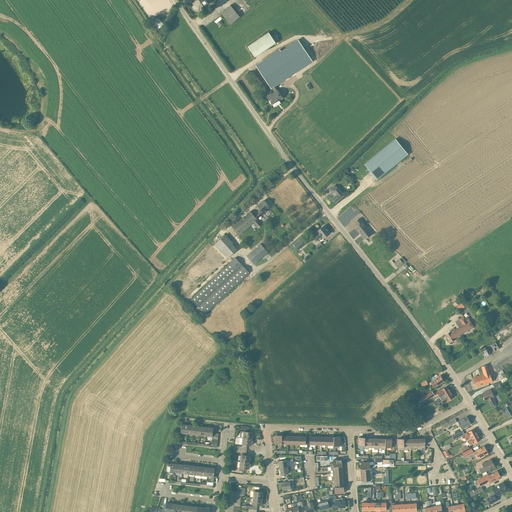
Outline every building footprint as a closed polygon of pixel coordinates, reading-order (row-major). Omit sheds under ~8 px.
[(240,17),(230,5),(221,13),(230,25),(240,17)] [(147,12),(153,20),(158,16),(152,8),(147,12)] [(255,45),(244,52),(249,58),(256,53),(258,56),(264,52),(261,49),(259,51),(255,45)] [(287,64),(279,54),(273,59),(281,69),(287,64)] [(272,89),(274,88),(274,87),(302,68),(299,63),(268,84),(272,89)] [(270,94),(267,96),(272,104),(279,100),(282,98),(277,90),(274,87),(274,88),(272,89),(274,92),(271,94),(270,94)] [(377,180),(408,154),(395,138),(364,164),(377,180)] [(335,203),(344,196),(335,185),(329,190),(334,196),(332,198),(335,203)] [(253,223),(258,228),(262,224),(257,219),(271,207),(264,200),(258,206),(260,209),(254,215),(250,211),(232,227),(240,235),(253,223)] [(367,228),(362,222),(363,222),(360,218),(354,223),(357,226),(355,227),(365,239),(372,233),(367,228)] [(323,239),(330,233),(324,226),(317,231),(318,233),(314,235),(318,240),(322,237),(323,239)] [(232,244),(233,243),(225,234),(214,244),(227,259),(237,250),(232,244)] [(299,239),(293,244),(298,249),(300,247),(304,244),(299,239)] [(254,264),(268,252),(261,244),(247,256),(254,264)] [(205,314),(249,273),(235,257),(227,265),(228,265),(191,299),(205,314)] [(399,258),(393,263),(398,268),(399,268),(404,264),(405,262),(406,261),(402,257),(400,259),(399,258)] [(459,311),(465,307),(462,302),(456,306),(459,311)] [(459,328),(454,330),(458,336),(474,327),(470,321),(468,317),(465,319),(464,316),(459,319),(463,325),(459,328)] [(458,336),(454,330),(451,332),(451,331),(445,335),(450,343),(456,339),(455,338),(458,336)] [(496,342),(485,346),(489,354),(499,350),(496,342)] [(495,360),(491,363),(498,373),(502,370),(495,360)] [(477,386),(492,382),(488,365),(482,367),(478,369),(480,376),(474,377),(477,386)] [(438,386),(444,382),(440,376),(434,380),(431,382),(434,388),(438,385),(438,386)] [(441,390),(437,392),(440,398),(444,395),(450,391),(447,386),(441,390)] [(425,401),(435,395),(432,390),(422,397),(425,401)] [(496,404),(493,398),(494,396),(491,390),(482,394),(486,402),(488,401),(491,407),(496,404)] [(440,398),(432,402),(436,408),(440,405),(439,403),(442,402),(443,403),(454,397),(450,391),(444,395),(440,398)] [(507,418),(511,416),(505,405),(501,407),(507,418)] [(462,429),(471,424),(467,417),(458,422),(462,429)] [(240,432),(239,438),(243,438),(252,439),(253,433),(249,432),(249,427),(241,426),(240,429),(244,430),(244,432),(241,431),(240,432)] [(471,438),(477,434),(474,429),(468,432),(465,434),(464,434),(464,435),(466,439),(470,436),(471,438)] [(471,438),(467,440),(470,446),(474,443),(474,444),(481,440),(477,434),(471,438)] [(233,446),(233,449),(238,450),(247,451),(247,445),(251,446),(252,439),(243,438),(242,445),(242,447),(239,446),(233,446)] [(484,446),(475,451),(476,454),(475,454),(478,459),(479,458),(488,454),(488,453),(486,449),(484,446)] [(462,453),(464,458),(474,453),(471,448),(470,449),(462,453)] [(249,463),(250,456),(246,456),(247,451),(238,450),(238,453),(241,453),(240,462),(249,463)] [(483,467),(479,469),(481,474),(482,474),(483,476),(487,473),(486,471),(495,467),(491,459),(482,464),(483,467)] [(249,469),(249,463),(240,462),(239,470),(245,471),(245,469),(249,469)] [(488,475),(478,480),(480,485),(489,481),(490,483),(497,479),(496,478),(500,476),(497,471),(488,476),(488,475)] [(288,479),(288,482),(282,483),(283,490),(291,489),(290,483),(294,483),(293,479),(288,479)] [(489,493),(491,496),(487,498),(489,501),(487,502),(487,501),(484,502),(485,506),(490,504),(497,500),(495,497),(504,492),(505,493),(508,491),(503,482),(492,488),(494,491),(489,493)] [(254,491),(253,498),(262,499),(263,492),(258,492),(258,490),(259,490),(260,487),(255,487),(254,491)] [(473,490),(466,493),(469,498),(475,495),(484,491),(482,487),(473,491),(473,490)] [(323,501),(318,502),(320,510),(330,508),(328,500),(327,500),(326,496),(322,496),(323,501)] [(261,506),(262,499),(253,498),(252,506),(249,506),(245,505),(245,506),(245,508),(245,509),(249,509),(257,510),(258,505),(261,506)] [(345,501),(344,501),(344,498),(341,498),(341,501),(333,501),(333,507),(345,507),(345,501)] [(308,506),(305,507),(306,511),(309,511),(314,511),(313,505),(312,505),(312,502),(308,503),(308,506)] [(449,507),(448,502),(445,502),(446,507),(448,507),(448,511),(454,511),(453,506),(449,507)] [(299,511),(298,507),(297,507),(297,503),(291,504),(292,511),(299,511)]
